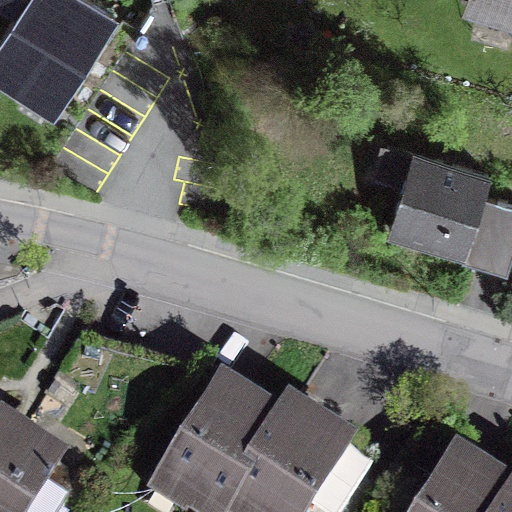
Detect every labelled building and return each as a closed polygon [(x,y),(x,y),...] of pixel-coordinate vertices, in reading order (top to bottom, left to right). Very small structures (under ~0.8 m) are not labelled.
[(95,0),(22,0),(0,37),(0,58),(62,96),(115,12),(95,0)] [(511,0),(472,0),(472,2),(511,13),(511,0)] [(466,251),(489,175),(413,152),(390,228),(466,251)] [(480,255),(508,264),(511,251),(511,202),(498,198),(480,255)] [(196,372),(78,342),(45,393),(85,418),(160,430),(196,372)] [(224,511),(227,509),(280,425),(223,389),(165,481),(193,499),(188,506),(198,511),(224,511)] [(290,409),(280,425),(227,509),(231,511),(306,511),(348,446),(290,409)] [(0,511),(61,511),(70,499),(44,482),(58,461),(1,425),(0,426),(0,511)] [(502,511),(511,498),(511,494),(457,460),(424,511),(502,511)] [(510,511),(511,498),(502,511),(510,511)]
